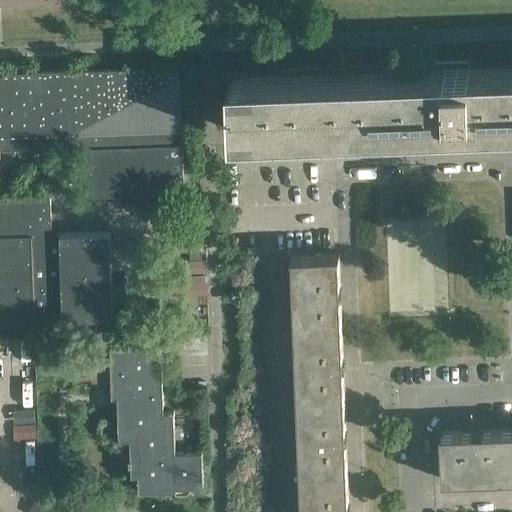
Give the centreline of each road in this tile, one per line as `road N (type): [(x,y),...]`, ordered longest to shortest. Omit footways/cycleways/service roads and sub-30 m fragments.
road 1 (residential): [(511,145),(233,157)]
road 2 (residential): [(416,511),(418,403),(511,399)]
road 3 (residential): [(227,511),(217,337)]
road 4 (residential): [(18,511),(7,500),(0,358)]
